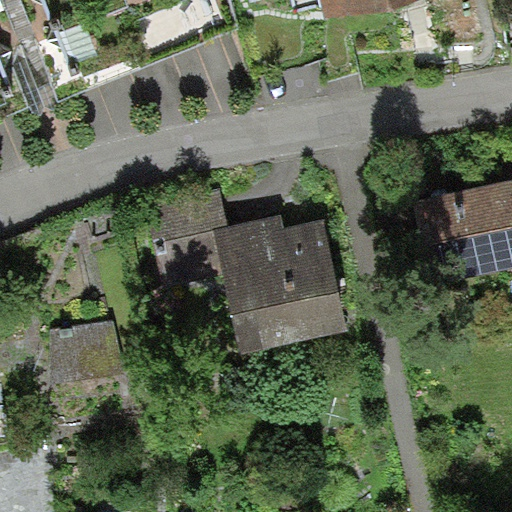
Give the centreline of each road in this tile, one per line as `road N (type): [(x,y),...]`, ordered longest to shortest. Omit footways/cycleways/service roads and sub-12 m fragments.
road 1 (residential): [(511,90),(143,158),(0,209)]
road 2 (unknown): [(44,191),(0,39)]
